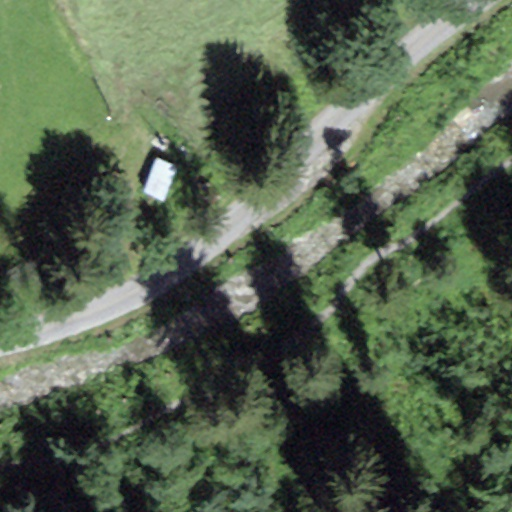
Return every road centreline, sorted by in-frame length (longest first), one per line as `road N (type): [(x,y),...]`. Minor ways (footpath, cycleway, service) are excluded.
road 1 (unclassified): [(480,0),(157,280),(56,324),(0,338)]
road 2 (track): [(103,511),(427,447),(511,388)]
